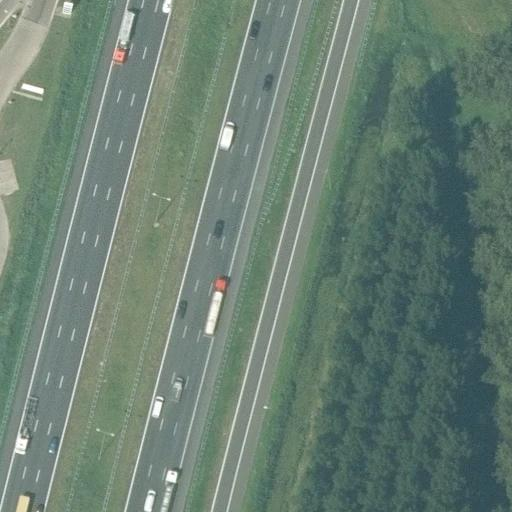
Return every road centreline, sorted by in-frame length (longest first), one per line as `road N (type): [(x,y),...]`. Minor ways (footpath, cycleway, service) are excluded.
road 1 (motorway): [(218,511),(352,0)]
road 2 (motorway): [(146,511),(277,0)]
road 3 (motorway): [(151,0),(22,511)]
